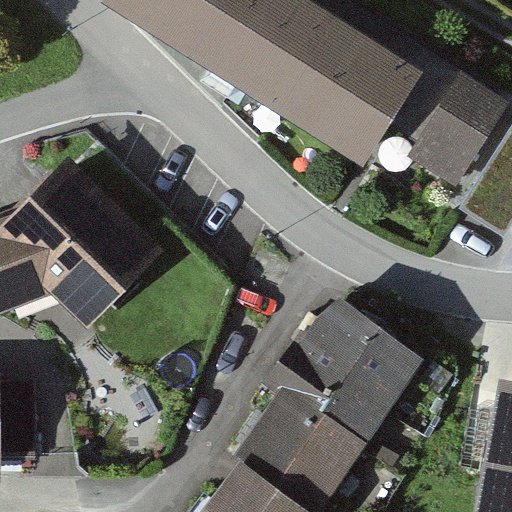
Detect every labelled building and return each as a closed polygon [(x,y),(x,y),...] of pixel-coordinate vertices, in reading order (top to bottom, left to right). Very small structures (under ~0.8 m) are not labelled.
[(115,0),(229,71),(362,154),(386,117),(403,128),(433,146),(425,160),(461,182),(508,106),(338,0),(115,0)] [(511,240),(511,137),(469,218),(511,240)] [(0,227),(0,311),(56,289),(86,319),(154,246),(68,156),(0,227)] [(322,511),(423,368),(328,302),(271,383),(288,395),(206,511),(322,511)] [(0,453),(37,452),(34,379),(0,380),(0,453)] [(511,511),(511,436),(497,511),(511,511)]
